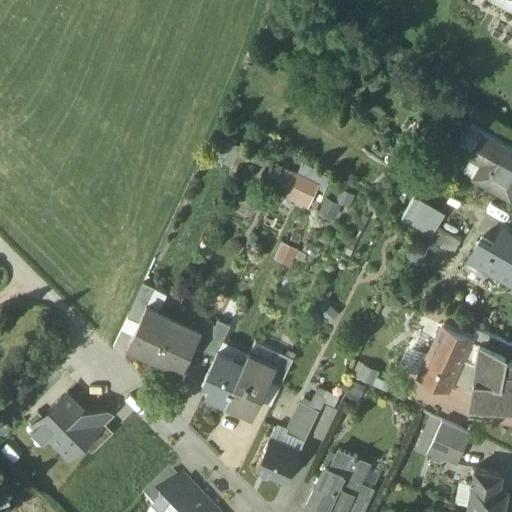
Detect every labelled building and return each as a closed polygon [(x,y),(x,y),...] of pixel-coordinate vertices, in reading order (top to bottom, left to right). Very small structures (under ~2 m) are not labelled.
[(511,193),(511,150),(484,133),(471,125),(460,143),(473,151),(463,168),(475,175),(510,196),(511,193)] [(280,190),(292,167),(275,159),(263,182),(280,190)] [(319,180),(292,167),(280,190),(307,203),(319,180)] [(340,188),(334,200),(340,203),(350,207),(355,195),(340,188)] [(334,200),(325,196),(318,212),(333,219),(340,203),(334,200)] [(442,215),(413,197),(402,216),(431,233),(436,224),(442,215)] [(460,238),(436,224),(431,233),(430,236),(454,249),(460,238)] [(511,253),(505,249),(482,236),(470,256),(485,264),(511,280),(511,277),(511,253)] [(428,246),(414,239),(408,254),(421,260),(428,246)] [(298,250),(282,242),(274,258),(290,266),(298,250)] [(485,264),(470,256),(464,267),(479,276),(485,264)] [(143,284),(127,317),(139,322),(147,304),(148,304),(155,289),(143,284)] [(339,311),(327,301),(319,311),(331,321),(339,311)] [(139,322),(129,343),(155,356),(173,317),(148,304),(147,304),(139,322)] [(199,328),(173,317),(155,356),(183,369),(196,341),(202,330),(199,328)] [(216,324),(204,318),(199,328),(202,330),(196,341),(206,345),(216,324)] [(231,325),(218,319),(216,324),(206,345),(217,350),(218,349),(219,349),(231,325)] [(472,334),(443,321),(419,372),(449,385),(452,378),(471,336),(472,334)] [(511,342),(483,328),(478,339),(506,353),(510,355),(511,350),(511,342)] [(478,339),(471,336),(452,378),(473,387),(470,400),(511,407),(511,360),(505,359),(506,353),(478,339)] [(219,349),(218,349),(217,350),(204,377),(211,381),(205,394),(225,403),(245,362),(219,349)] [(275,363),(250,351),(245,362),(225,403),(240,410),(241,407),(254,413),(269,380),(277,364),(275,363)] [(293,358),(280,352),(275,363),(277,364),(269,380),(280,385),(293,358)] [(376,369),(365,364),(360,375),(371,380),(376,369)] [(33,425),(69,459),(84,443),(83,442),(112,414),(108,410),(83,409),(67,393),(33,425)] [(285,431),(284,433),(303,442),(318,410),(299,402),(285,431)] [(437,413),(431,411),(421,439),(430,444),(443,416),(437,413)] [(447,418),(443,416),(430,444),(429,447),(442,454),(455,460),(469,429),(447,418)] [(303,442),(284,433),(285,431),(275,426),(269,437),(299,451),(303,442)] [(299,451),(269,437),(255,467),(285,481),(299,451)] [(430,444),(421,439),(417,448),(426,452),(429,447),(430,444)] [(358,456),(338,447),(330,465),(326,463),(305,508),(313,511),(360,511),(373,486),(360,480),(367,465),(356,460),(358,456)] [(442,454),(429,447),(426,452),(439,459),(442,454)] [(503,470),(477,465),(474,480),(475,479),(500,485),(503,470)] [(168,471),(141,498),(152,510),(159,503),(180,482),(168,471)] [(500,485),(475,479),(474,480),(470,503),(503,510),(508,486),(500,485)] [(180,482),(159,503),(168,511),(212,511),(181,481),(180,482)] [(503,511),(503,510),(470,503),(467,511),(503,511)]
